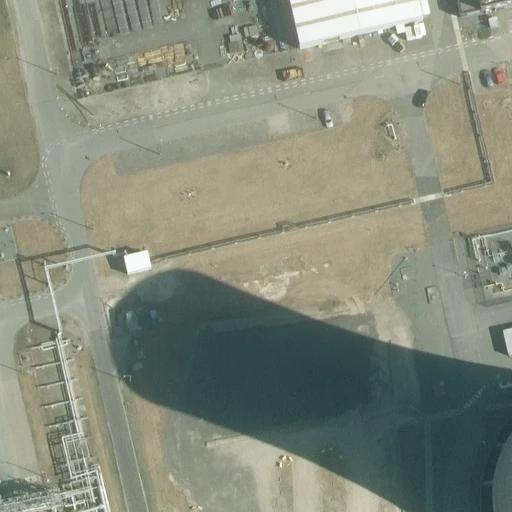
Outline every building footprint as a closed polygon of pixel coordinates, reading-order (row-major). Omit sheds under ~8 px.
[(286,0),(299,54),(321,49),(395,33),(396,40),(404,38),(406,45),(425,41),(423,29),(404,34),(403,32),(417,29),(422,25),(421,21),(429,18),(425,0),(286,0)] [(511,0),(454,0),(459,22),(511,10),(511,0)] [(299,54),(298,54),(300,67),(324,62),(321,49),(299,54)] [(123,263),(127,278),(151,273),(147,258),(123,263)] [(125,320),(130,337),(138,335),(134,317),(125,320)] [(511,366),(511,328),(503,330),(504,336),(480,341),(488,378),(511,373),(511,367),(511,366)] [(108,511),(99,473),(87,475),(85,464),(88,462),(84,443),(83,443),(81,435),(82,435),(60,342),(55,343),(77,440),(61,443),(70,484),(75,482),(76,486),(70,487),(71,496),(58,499),(58,497),(0,510),(0,509),(0,511),(108,511)] [(479,511),(511,511),(511,420),(504,429),(492,448),(484,468),(480,490),(479,511)]
